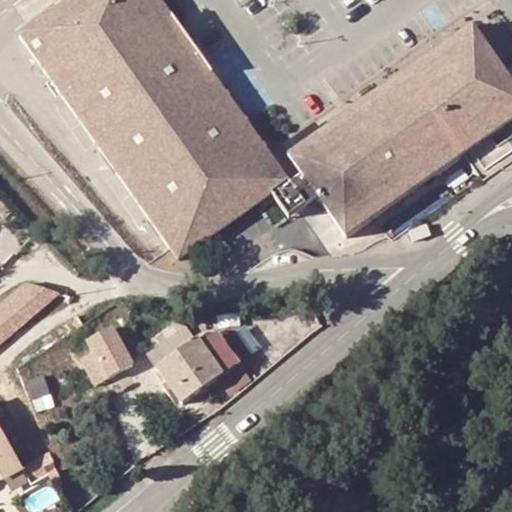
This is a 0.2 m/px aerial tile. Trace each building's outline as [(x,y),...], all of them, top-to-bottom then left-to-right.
[(161,0),(82,0),(25,42),(183,261),(275,194),(292,182),(161,0)] [(511,77),(476,28),(294,160),(352,241),(511,124),(511,77)] [(292,182),(275,194),(293,218),(310,205),(292,182)] [(408,231),(413,243),(431,236),(427,224),(408,231)] [(511,235),(511,233),(505,226),(497,232),(504,242),(511,235)] [(0,345),(56,297),(34,273),(0,303),(0,345)] [(196,313),(159,340),(192,389),(248,351),(231,324),(214,320),(204,327),(196,313)] [(106,377),(132,364),(113,326),(86,339),(94,354),(106,377)] [(106,377),(94,354),(80,361),(93,384),(106,377)] [(0,429),(0,477),(3,482),(23,471),(0,429)] [(342,456),(309,466),(316,501),(306,503),(307,511),(356,511),(353,496),(362,494),(358,474),(347,477),(342,456)] [(268,506),(257,511),(290,511),(282,497),(268,506)]
